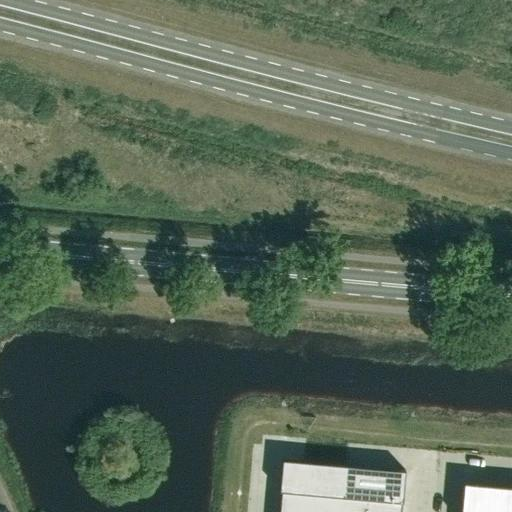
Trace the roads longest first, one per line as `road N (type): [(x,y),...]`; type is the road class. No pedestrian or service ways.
road 1 (primary): [(0,24),(511,152)]
road 2 (primary): [(511,127),(11,0)]
road 3 (tertiary): [(511,295),(0,250)]
